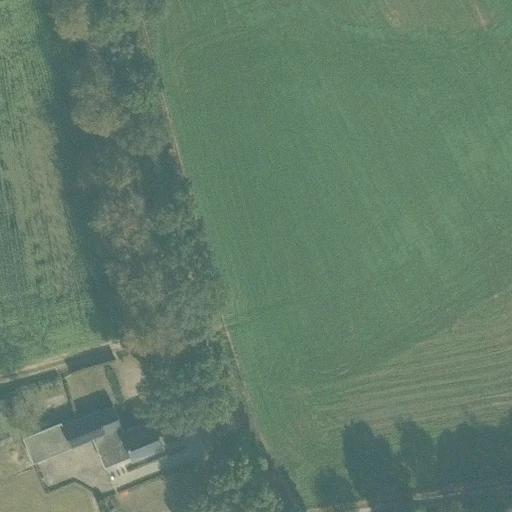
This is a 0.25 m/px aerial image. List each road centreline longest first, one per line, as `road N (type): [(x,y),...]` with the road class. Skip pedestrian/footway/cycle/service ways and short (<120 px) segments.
road 1 (tertiary): [(241,511),(171,331),(81,0)]
road 2 (track): [(0,377),(171,331)]
